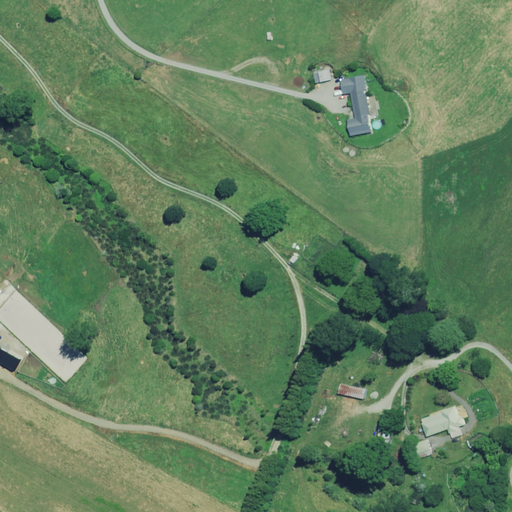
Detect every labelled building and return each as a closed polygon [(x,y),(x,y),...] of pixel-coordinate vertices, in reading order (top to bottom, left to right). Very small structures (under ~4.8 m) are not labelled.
[(372,114),(365,76),(342,80),(345,95),(353,94),(357,119),(350,120),(353,136),(374,133),(370,114),(372,114)] [(395,81),(394,81),(393,81),(392,81),(391,81),(390,82),(389,82),(389,83),(389,84),(389,85),(389,86),(389,87),(390,87),(391,88),(392,88),(393,88),(394,88),(395,87),(396,86),(396,85),(397,84),(398,84),(399,84),(400,84),(400,83),(401,83),(401,82),(401,81),(401,80),(401,79),(400,78),(399,78),(398,78),(397,78),(396,78),(396,79),(395,79),(395,80),(395,81)] [(367,390),(342,384),(339,394),(365,399),(367,390)] [(460,414),(457,407),(444,412),(422,420),(429,437),(450,430),(451,433),(460,430),(459,428),(467,425),(464,418),(468,417),(466,412),(460,414)] [(392,435),(381,434),(380,445),(386,445),(386,443),(391,443),(392,435)] [(433,456),(430,440),(417,443),(420,459),(433,456)]
